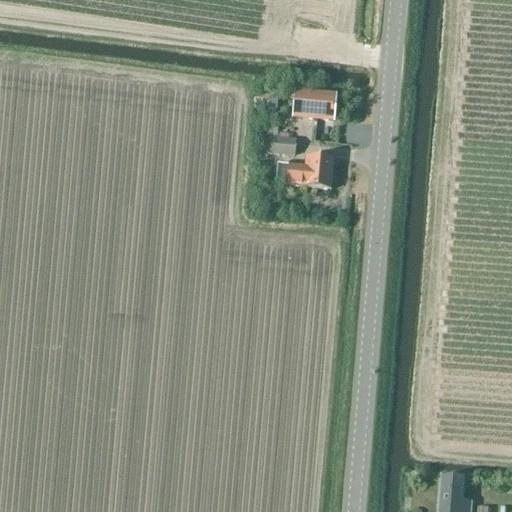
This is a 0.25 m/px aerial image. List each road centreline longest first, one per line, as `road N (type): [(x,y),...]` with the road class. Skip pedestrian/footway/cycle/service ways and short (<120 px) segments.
road 1 (unclassified): [(357,511),(400,0)]
road 2 (track): [(0,20),(394,64)]
